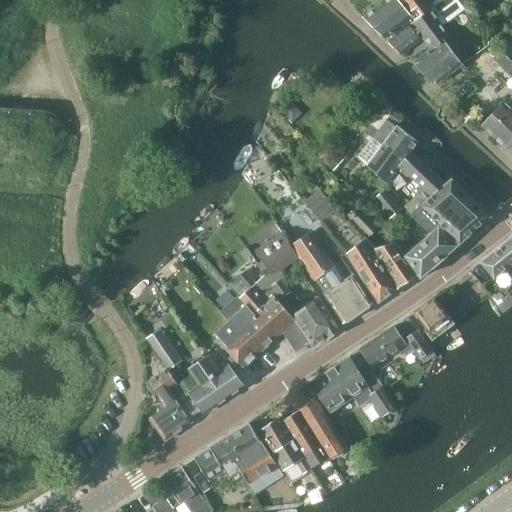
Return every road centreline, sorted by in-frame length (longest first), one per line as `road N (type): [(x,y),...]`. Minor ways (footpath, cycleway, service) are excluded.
road 1 (secondary): [(82,511),(428,286),(511,221)]
road 2 (residential): [(511,164),(338,0)]
